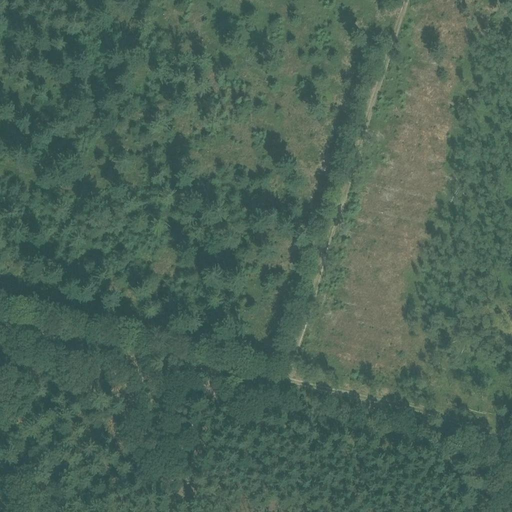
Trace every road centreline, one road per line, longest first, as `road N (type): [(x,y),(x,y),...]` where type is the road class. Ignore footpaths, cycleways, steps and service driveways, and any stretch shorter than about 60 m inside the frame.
road 1 (track): [(511,439),(290,380),(407,0)]
road 2 (track): [(0,321),(290,380)]
